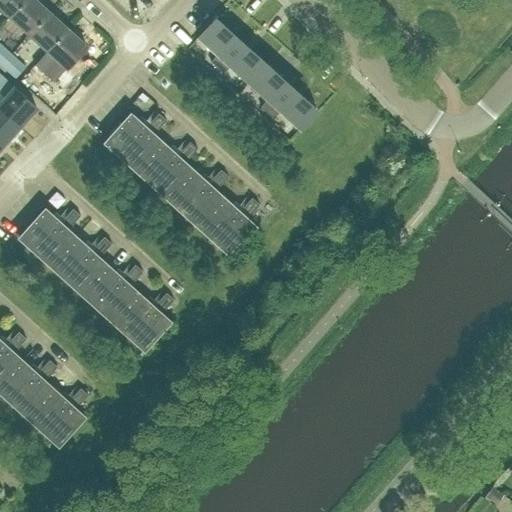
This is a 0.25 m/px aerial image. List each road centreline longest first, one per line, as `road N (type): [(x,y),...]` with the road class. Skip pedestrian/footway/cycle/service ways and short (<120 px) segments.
road 1 (tertiary): [(511,83),(469,129),(444,130),(393,95),(302,0)]
road 2 (residential): [(0,209),(150,49)]
road 3 (tertiary): [(379,511),(511,364)]
road 4 (unknown): [(0,273),(114,375)]
